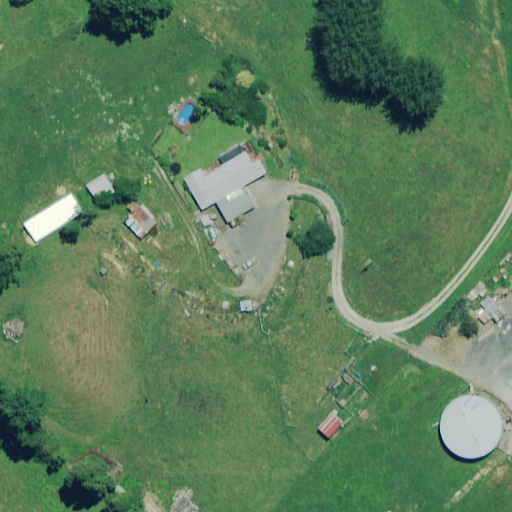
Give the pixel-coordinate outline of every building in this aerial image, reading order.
[(254,160),(250,153),(206,178),(202,170),(185,180),(203,210),(217,203),(229,224),(256,208),(244,187),(268,174),(259,158),(254,160)] [(116,193),(106,176),(88,186),(98,203),(116,193)] [(158,224),(143,206),(131,216),(147,234),(158,224)] [(176,243),(161,228),(152,238),(167,253),(176,243)] [(506,314),(495,302),(486,311),(498,323),(506,314)] [(466,457),(471,458),(476,458),(477,458),(482,458),(487,456),(492,453),(496,450),(500,446),(503,441),(505,436),(506,431),(506,425),(505,420),(503,415),(501,410),(497,406),(493,402),(489,400),(484,398),(478,397),(473,396),(467,397),(462,399),(458,402),(453,405),(450,409),(447,414),(445,419),(444,424),(444,429),(445,435),(446,440),(449,445),(452,449),(456,452),(461,455),(466,457)] [(331,413),(318,428),(329,438),(343,422),(331,413)]
